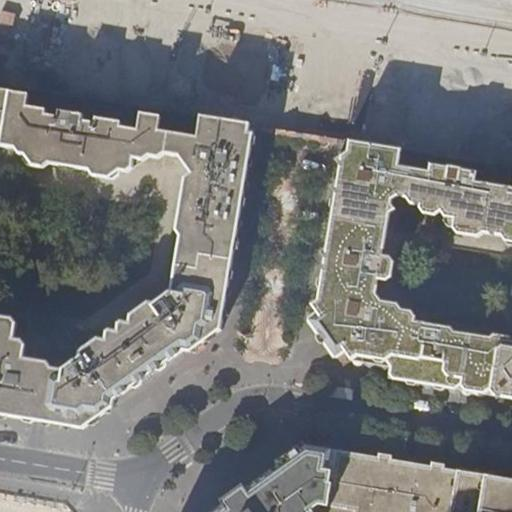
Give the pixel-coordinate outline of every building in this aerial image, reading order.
[(115,0),(259,24),(262,0),(115,0)] [(232,103),(254,105),(258,77),(235,74),(232,103)] [(230,228),(237,184),(247,133),(241,133),(243,125),(192,116),(189,137),(151,131),(153,116),(132,112),(130,129),(112,127),(113,122),(19,106),(22,89),(2,85),(1,93),(0,92),(0,147),(7,149),(10,154),(25,156),(25,161),(53,166),(66,168),(72,169),(73,166),(94,170),(94,173),(102,174),(103,170),(119,173),(125,169),(126,159),(136,161),(142,156),(151,158),(157,154),(172,155),(177,163),(181,160),(186,168),(176,175),(167,227),(171,233),(162,289),(145,301),(140,299),(121,313),(120,320),(97,337),(91,335),(72,350),(71,355),(55,367),(43,365),(39,359),(16,355),(18,343),(14,338),(7,336),(10,321),(6,315),(0,314),(0,415),(3,416),(37,422),(62,426),(76,428),(81,425),(92,417),(105,407),(106,400),(176,351),(183,352),(212,331),(218,300),(230,228)] [(511,189),(472,183),(473,173),(426,166),(425,172),(395,167),(398,151),(346,142),(344,155),(338,158),(332,194),(316,291),(314,302),(309,306),(317,316),(309,321),(335,357),(342,352),(350,362),(388,368),(387,375),(392,376),(428,382),(473,389),(511,395),(511,189)] [(511,511),(511,479),(480,475),(437,468),(401,462),(353,454),(306,446),(214,511),(311,511),(319,505),(355,511),(511,511)] [(0,511),(53,511),(55,503),(16,497),(17,492),(0,489),(0,511)]
